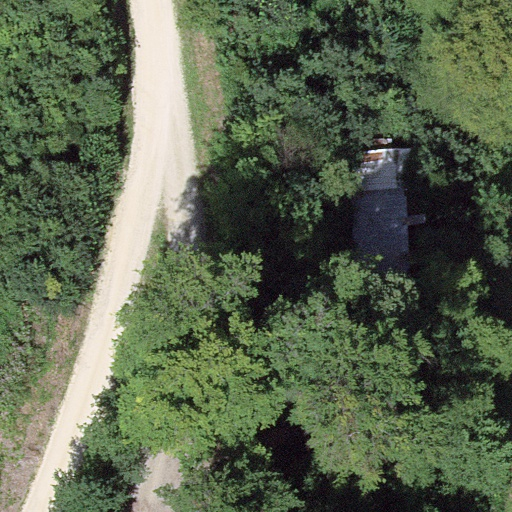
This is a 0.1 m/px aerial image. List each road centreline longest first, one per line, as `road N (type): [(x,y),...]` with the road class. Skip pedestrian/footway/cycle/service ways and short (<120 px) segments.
road 1 (unclassified): [(146,0),(153,58),(128,206),(69,433),(31,511)]
road 2 (track): [(153,58),(178,172),(177,293),(147,511)]
